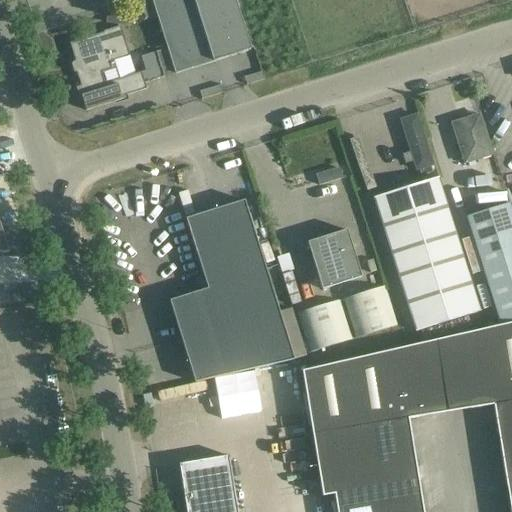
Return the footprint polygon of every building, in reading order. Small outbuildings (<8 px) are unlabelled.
[(151,0),(145,0),(143,1),(148,18),(156,16),(151,0)] [(213,63),(192,0),(151,0),(156,16),(167,49),(156,53),(163,77),(174,74),(175,75),(213,63)] [(234,0),(192,0),(213,63),(250,51),(234,0)] [(107,12),(105,24),(121,26),(123,14),(107,12)] [(88,38),(69,44),(75,62),(73,62),(71,65),(73,73),(76,74),(83,96),(81,96),(86,111),(122,100),(121,97),(146,90),(141,76),(141,73),(135,75),(129,57),(120,27),(103,32),(103,33),(88,38)] [(480,138),(465,144),(476,175),(491,170),(480,138)] [(317,173),(314,174),(318,187),(341,180),(337,167),(331,169),(317,173)] [(480,312),(438,178),(373,199),(415,332),(480,312)] [(185,219),(207,289),(266,271),(244,201),(185,219)] [(466,218),(499,325),(511,321),(511,215),(508,204),(466,218)] [(0,226),(0,253),(8,253),(0,226)] [(318,240),(307,243),(322,290),(361,278),(346,231),(335,234),(333,227),(316,233),(318,240)] [(181,342),(279,312),(266,271),(207,289),(168,301),(181,342)] [(396,326),(383,285),(341,298),(355,340),(396,326)] [(352,340),(339,300),(296,313),(309,354),(352,340)] [(279,312),(181,342),(194,383),(294,361),(292,353),(291,352),(279,312)] [(511,324),(436,342),(447,413),(493,406),(493,405),(511,401),(511,324)] [(408,419),(447,413),(436,341),(301,372),(312,435),(408,419)] [(493,406),(506,486),(511,484),(511,401),(493,405),(493,406)] [(418,480),(408,419),(312,435),(316,463),(319,477),(322,497),(334,495),(334,494),(418,480)] [(237,511),(228,456),(178,465),(185,511),(237,511)] [(334,494),(334,495),(336,511),(422,511),(418,480),(334,494)]
